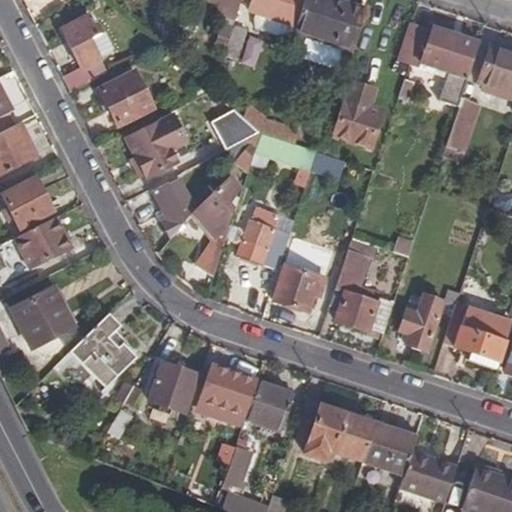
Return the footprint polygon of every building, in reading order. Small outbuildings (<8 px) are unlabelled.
[(200,0),(217,5),(214,17),(222,20),(233,23),(240,0),(200,0)] [(251,0),(247,13),(254,16),(294,29),(303,0),(251,0)] [(303,0),(294,29),(293,31),(352,50),(365,11),(331,0),(303,0)] [(254,16),(252,23),(253,32),(289,44),(293,31),(294,29),(254,16)] [(65,80),(73,96),(110,76),(101,59),(114,53),(104,33),(98,36),(89,17),(63,31),(84,70),(65,80)] [(159,17),(152,38),(159,45),(167,19),(159,17)] [(233,23),(222,20),(212,51),(223,55),(230,31),(233,23)] [(412,27),(399,65),(408,67),(422,72),(424,66),(441,72),(449,75),(439,104),(459,111),(462,101),(468,83),(465,82),(478,45),(432,29),(430,33),(412,27)] [(223,55),(221,61),(234,66),(244,36),(230,31),(223,55)] [(511,56),(490,49),(479,84),(511,94),(511,56)] [(100,92),(119,128),(154,109),(135,73),(100,92)] [(406,83),(399,108),(409,111),(417,86),(406,83)] [(350,85),(332,138),(370,151),(380,123),(360,116),(369,91),(350,85)] [(13,113),(0,87),(0,135),(14,128),(8,115),(13,113)] [(479,107),(462,101),(459,111),(446,151),(462,157),(479,107)] [(243,121),(258,136),(263,122),(261,121),(246,109),(243,121)] [(258,136),(243,121),(240,118),(233,113),(210,125),(225,154),(258,136)] [(149,180),(150,182),(185,164),(178,149),(192,141),(179,115),(129,142),(139,160),(149,180)] [(263,122),(258,136),(271,141),(285,145),(289,132),(263,122)] [(0,177),(37,159),(20,125),(14,128),(0,135),(0,177)] [(236,163),(246,172),(255,145),(258,136),(250,145),(236,163)] [(250,145),(258,136),(247,142),(250,145)] [(258,136),(255,145),(268,150),(271,141),(258,136)] [(328,148),(324,158),(355,169),(359,159),(328,148)] [(134,163),(143,183),(149,180),(139,160),(134,163)] [(197,266),(210,281),(224,240),(229,226),(240,192),(230,178),(198,210),(193,215),(220,242),(197,266)] [(1,197),(18,232),(52,215),(35,180),(1,197)] [(436,182),(431,194),(453,201),(458,189),(436,182)] [(162,228),(169,244),(192,218),(189,214),(184,216),(168,186),(153,194),(168,225),(162,228)] [(253,223),(278,231),(282,217),(257,209),(253,223)] [(18,238),(35,270),(73,250),(56,219),(18,238)] [(242,245),(238,256),(279,270),(290,235),(278,231),(253,223),(250,222),(247,232),(239,230),(235,243),(242,245)] [(229,226),(224,240),(235,243),(239,230),(229,226)] [(396,243),(392,255),(409,261),(413,248),(396,243)] [(340,309),(336,323),(368,334),(369,329),(384,334),(394,304),(379,299),(377,305),(355,299),(369,258),(348,251),(335,290),(346,294),(340,309)] [(285,268),(273,303),(308,315),(316,290),(322,292),(325,281),(285,268)] [(12,311),(32,351),(74,329),(53,289),(12,311)] [(346,294),(335,290),(330,306),(340,309),(346,294)] [(446,292),(442,304),(455,309),(459,297),(446,292)] [(405,312),(398,333),(407,336),(403,346),(427,354),(439,314),(451,319),(455,309),(442,304),(422,297),(419,309),(416,317),(405,312)] [(407,306),(405,312),(416,317),(419,309),(407,306)] [(453,349),(469,354),(465,363),(494,371),(509,325),(455,309),(451,319),(449,326),(459,329),(453,349)] [(77,371),(101,396),(134,364),(110,341),(119,332),(105,319),(64,359),(77,371)] [(459,329),(449,326),(443,345),(453,349),(459,329)] [(0,373),(11,367),(4,354),(10,351),(0,332),(0,373)] [(58,365),(70,378),(77,371),(64,359),(58,365)] [(159,367),(148,405),(183,417),(194,379),(159,367)] [(210,369),(199,402),(210,406),(208,412),(206,417),(238,428),(253,384),(210,369)] [(255,384),(242,421),(279,434),(291,397),(255,384)] [(199,402),(197,409),(208,412),(210,406),(199,402)] [(320,408),(304,456),(324,462),(328,451),(332,453),(347,458),(362,463),(373,425),(369,424),(362,422),(320,408)] [(115,410),(107,435),(121,439),(129,414),(115,410)] [(373,425),(362,463),(403,476),(409,457),(414,439),(373,425)] [(224,440),(235,444),(238,434),(227,431),(224,440)] [(233,452),(223,481),(236,485),(245,456),(233,452)] [(332,453),(330,459),(345,464),(347,458),(332,453)] [(403,476),(397,494),(442,509),(454,473),(409,457),(403,476)] [(511,511),(511,483),(474,471),(460,511),(463,511),(511,511)] [(217,499),(214,508),(223,511),(265,511),(266,511),(227,495),(225,502),(217,499)] [(266,511),(265,511),(282,511),(285,505),(270,499),(266,511)]
